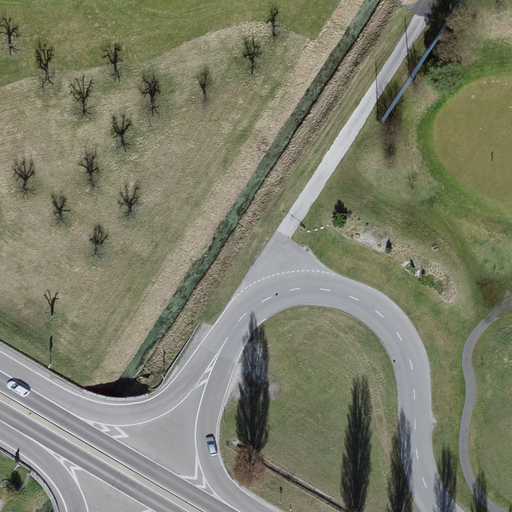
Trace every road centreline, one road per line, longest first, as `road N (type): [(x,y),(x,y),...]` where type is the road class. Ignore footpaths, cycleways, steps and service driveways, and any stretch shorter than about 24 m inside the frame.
road 1 (unclassified): [(221,342),(269,297),(296,287),(344,296),(382,316),(409,363),(417,461),(437,511)]
road 2 (unclassified): [(221,342),(158,406),(123,417),(82,414),(0,374)]
road 3 (secondary): [(223,511),(0,380)]
road 4 (unclassified): [(242,511),(203,464),(203,415),(221,342)]
road 5 (secondary): [(0,418),(157,511)]
